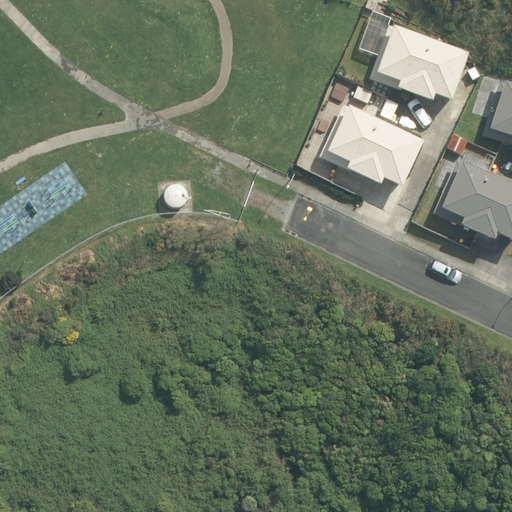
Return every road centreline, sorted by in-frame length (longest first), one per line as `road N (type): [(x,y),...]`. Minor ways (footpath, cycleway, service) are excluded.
road 1 (residential): [(290,212),(511,315)]
road 2 (track): [(290,212),(226,177),(152,120)]
